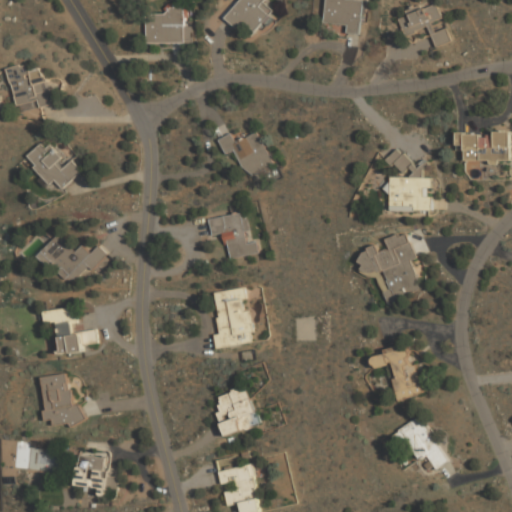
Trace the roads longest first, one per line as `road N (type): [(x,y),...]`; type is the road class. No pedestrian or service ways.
road 1 (residential): [(143,123),(170,102),(228,81),(357,92),(511,67),(501,227),(467,290),(463,351),(476,403),(511,480)]
road 2 (residential): [(71,0),(143,123),(149,155),(142,304),(155,435),(178,511)]
